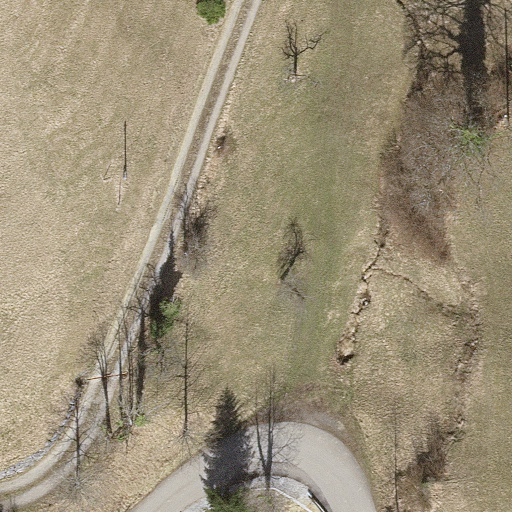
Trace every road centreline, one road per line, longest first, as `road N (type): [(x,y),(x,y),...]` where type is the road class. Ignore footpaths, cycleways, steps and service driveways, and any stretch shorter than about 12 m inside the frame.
road 1 (track): [(248,0),(72,453),(17,493),(0,496)]
road 2 (residential): [(351,511),(320,461),(274,447),(220,461),(157,511)]
